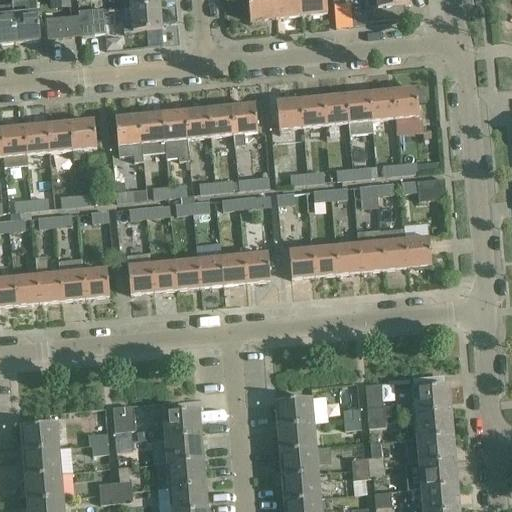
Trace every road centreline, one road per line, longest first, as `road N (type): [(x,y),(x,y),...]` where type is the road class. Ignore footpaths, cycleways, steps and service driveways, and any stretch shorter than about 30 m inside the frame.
road 1 (residential): [(479,312),(485,271),(464,56),(455,41)]
road 2 (residential): [(203,66),(455,41)]
road 3 (residential): [(231,336),(479,312)]
road 4 (residential): [(0,358),(231,336)]
road 5 (residential): [(0,87),(203,66)]
road 6 (residential): [(246,511),(231,336)]
road 7 (residential): [(494,442),(479,312)]
